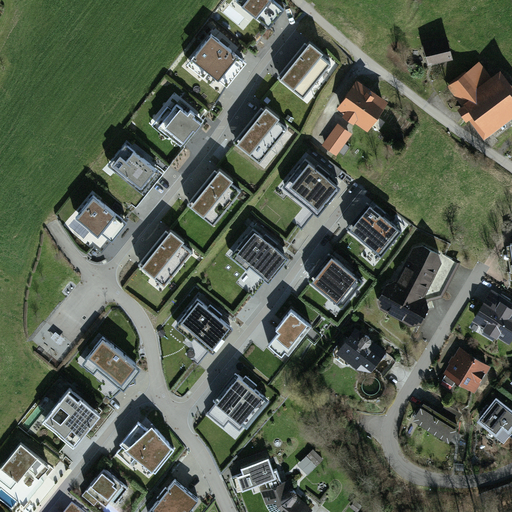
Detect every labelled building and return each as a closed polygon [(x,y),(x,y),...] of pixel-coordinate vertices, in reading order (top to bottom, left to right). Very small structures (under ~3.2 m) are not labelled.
[(283,6),(275,0),(237,0),(269,24),(283,6)] [(211,29),(186,61),(203,74),(207,68),(227,83),(247,58),(211,29)] [(309,39),(279,75),(302,93),(329,61),(319,52),(322,50),(309,39)] [(444,40),(425,45),(429,63),(449,58),(444,40)] [(483,64),(451,86),(484,134),(511,114),(511,92),(500,75),(493,79),(483,64)] [(357,86),(340,110),(366,129),(384,104),(357,86)] [(176,104),(158,126),(181,144),(194,128),(195,129),(201,122),(189,111),(188,113),(176,104)] [(265,105),(236,141),(258,160),(286,127),(276,119),(278,116),(265,105)] [(332,124),(320,141),(338,154),(350,137),(332,124)] [(138,186),(155,166),(125,141),(108,160),(138,186)] [(284,184),(317,210),(339,182),(307,156),(284,184)] [(219,167),(190,203),(212,222),(239,189),(230,181),(232,178),(219,167)] [(126,220),(91,191),(73,213),(96,232),(100,228),(112,237),(126,220)] [(370,203),(350,228),(378,250),(397,226),(370,203)] [(252,226),(230,254),(246,267),(249,263),(268,279),(288,255),(252,226)] [(170,227),(140,263),(163,282),(190,249),(180,241),(183,238),(170,227)] [(438,257),(415,247),(397,284),(391,283),(384,288),(379,296),(380,310),(410,326),(420,323),(426,308),(420,297),(438,257)] [(330,254),(311,279),(339,301),(358,277),(330,254)] [(511,303),(491,291),(473,322),(508,343),(511,335),(511,303)] [(198,296),(175,324),(191,337),(194,333),(214,349),(233,325),(198,296)] [(311,325),(290,308),(275,327),(279,330),(268,344),(281,354),(284,350),(287,353),(311,325)] [(384,352),(354,327),(334,351),(363,376),(384,352)] [(101,333),(79,360),(93,371),(97,367),(122,387),(140,365),(101,333)] [(489,367),(459,350),(444,375),(474,392),(489,367)] [(238,374),(207,413),(224,426),(233,415),(247,426),(269,399),(238,374)] [(100,412),(69,387),(60,399),(71,409),(64,418),(52,409),(44,418),(52,425),(51,427),(73,446),(100,412)] [(511,412),(494,397),(476,419),(493,433),(501,424),(510,431),(511,428),(511,412)] [(456,425),(423,405),(412,423),(445,443),(456,425)] [(140,421),(117,451),(130,462),(136,454),(155,470),(174,447),(152,422),(147,427),(140,421)] [(20,441),(0,465),(0,480),(9,488),(27,467),(38,476),(47,464),(20,441)] [(311,451),(298,465),(308,475),(321,460),(311,451)] [(244,472),(232,477),(237,490),(276,475),(269,456),(241,466),(244,472)] [(102,467),(81,494),(94,504),(99,498),(106,504),(111,498),(115,501),(127,486),(102,467)] [(174,478),(148,511),(186,511),(198,497),(174,478)] [(287,479),(263,487),(271,511),(305,511),(309,507),(295,496),(287,479)]
